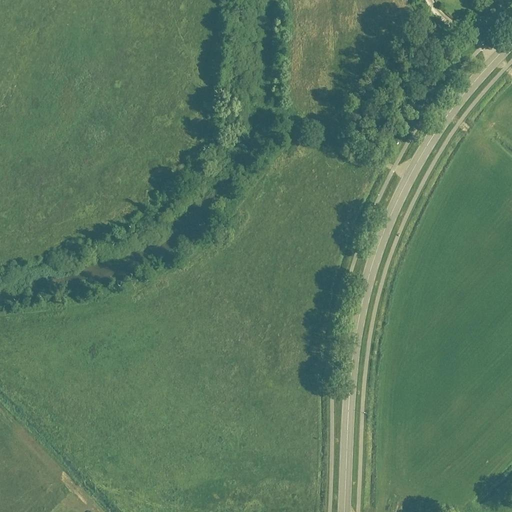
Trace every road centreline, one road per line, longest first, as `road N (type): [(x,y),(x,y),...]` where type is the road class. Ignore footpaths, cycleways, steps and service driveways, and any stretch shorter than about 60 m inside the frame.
road 1 (secondary): [(344,511),(352,359),(378,252),(432,134),(511,44)]
road 2 (track): [(0,312),(138,284),(189,256),(226,227),(299,141),(411,172)]
